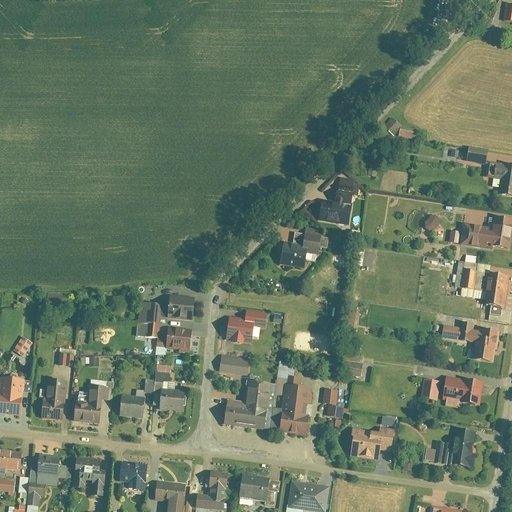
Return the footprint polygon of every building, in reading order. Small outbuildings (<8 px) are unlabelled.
[(511,1),(501,1),(500,18),(511,18),(511,1)] [(384,127),(394,136),(402,127),(392,118),(384,127)] [(467,161),(487,164),(489,149),(469,146),(467,161)] [(462,160),(464,152),(454,150),(452,157),(462,160)] [(498,195),(511,196),(511,165),(496,163),(494,179),(500,180),(498,195)] [(335,202),(352,205),(354,192),(337,189),(335,202)] [(321,220),(348,225),(352,205),(335,202),(324,200),(321,220)] [(424,231),(437,231),(438,216),(424,215),(424,231)] [(492,229),(463,225),(460,249),(493,252),(493,250),(510,252),(511,238),(511,221),(493,219),(492,229)] [(303,234),(301,245),(308,246),(307,252),(318,254),(321,238),(303,234)] [(280,265),(304,269),(307,252),(308,246),(301,245),(284,242),(280,265)] [(362,267),(372,267),(372,254),(363,253),(362,267)] [(479,266),(457,263),(454,289),(486,294),(488,276),(478,275),(479,266)] [(509,279),(488,276),(486,294),(484,307),(505,310),(509,279)] [(167,318),(192,322),(196,298),(170,295),(169,304),(167,318)] [(351,301),(347,324),(354,325),(358,302),(351,301)] [(160,317),(162,306),(140,303),(136,336),(157,339),(160,317)] [(160,317),(167,318),(169,304),(162,303),(162,306),(160,317)] [(246,310),(244,319),(255,321),(254,326),(266,328),(268,313),(246,310)] [(225,340),(251,344),(254,326),(255,321),(244,319),(228,317),(225,340)] [(443,327),(442,340),(475,345),(473,361),(493,364),(495,347),(497,348),(499,333),(479,330),(479,332),(473,331),(473,327),(460,325),(460,329),(443,327)] [(166,350),(190,353),(193,331),(169,328),(167,341),(166,347),(166,350)] [(12,349),(22,358),(33,344),(23,336),(12,349)] [(219,372),(249,377),(251,358),(222,354),(219,372)] [(345,375),(361,377),(363,356),(348,354),(345,375)] [(60,355),(59,365),(73,366),(74,356),(60,355)] [(155,380),(155,383),(169,384),(170,374),(156,372),(155,380)] [(0,378),(0,415),(21,417),(24,392),(25,381),(0,378)] [(484,384),(446,379),(442,402),(480,408),(484,384)] [(43,419),(63,421),(67,382),(46,380),(43,419)] [(145,393),(154,394),(155,383),(155,380),(146,380),(145,393)] [(34,382),(25,381),(24,392),(33,393),(34,382)] [(440,384),(424,381),(420,399),(437,402),(440,384)] [(227,401),(224,426),(264,431),(264,429),(271,429),(273,409),(277,386),(247,382),(244,403),(227,401)] [(282,410),(279,430),(306,434),(312,390),(285,386),(282,410)] [(75,403),(73,422),(99,424),(101,401),(109,402),(110,388),(89,387),(88,404),(75,403)] [(161,389),(159,410),(184,413),(186,392),(161,389)] [(325,389),(323,404),(329,405),(336,406),(338,391),(325,389)] [(120,396),(118,416),(143,419),(145,398),(120,396)] [(336,406),(329,405),(327,417),(343,419),(344,407),(336,406)] [(273,409),(271,429),(279,430),(282,410),(273,409)] [(381,417),(380,425),(392,426),(393,419),(381,417)] [(379,434),(353,431),(349,459),(379,463),(380,452),(391,453),(394,432),(380,430),(379,434)] [(473,451),(475,435),(455,432),(453,445),(437,443),(434,466),(473,471),(475,452),(473,451)] [(0,468),(21,471),(23,454),(0,451),(0,468)] [(60,456),(40,455),(39,472),(38,483),(46,484),(58,485),(60,456)] [(100,471),(101,461),(76,459),(74,488),(85,489),(86,481),(92,482),(90,496),(103,497),(105,472),(100,471)] [(148,464),(124,462),(122,482),(130,483),(129,490),(145,492),(148,464)] [(30,483),(38,483),(39,472),(31,471),(31,478),(30,483)] [(196,511),(223,511),(228,474),(211,472),(208,495),(198,494),(196,511)] [(239,498),(265,501),(268,480),(268,478),(242,474),(239,498)] [(20,488),(30,489),(30,483),(31,478),(21,477),(20,488)] [(0,491),(14,493),(15,481),(0,479),(0,491)] [(281,482),(268,480),(265,501),(264,505),(273,507),(276,493),(279,493),(281,482)] [(181,511),(185,484),(158,481),(156,501),(168,502),(167,511),(181,511)] [(289,509),(309,511),(325,511),(329,487),(293,482),(289,509)] [(38,483),(30,483),(30,489),(28,505),(40,507),(41,496),(45,496),(46,484),(38,483)] [(196,511),(198,494),(191,493),(188,511),(196,511)]
